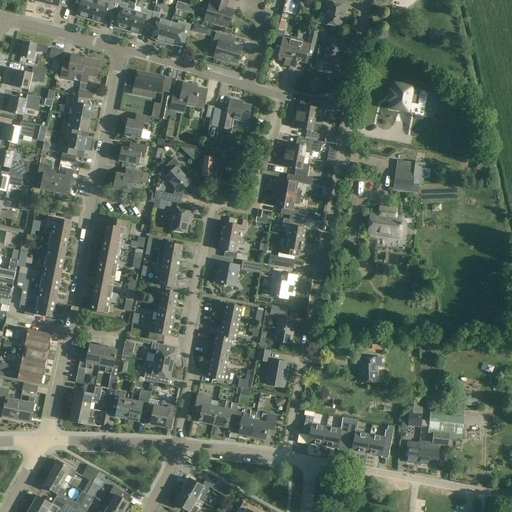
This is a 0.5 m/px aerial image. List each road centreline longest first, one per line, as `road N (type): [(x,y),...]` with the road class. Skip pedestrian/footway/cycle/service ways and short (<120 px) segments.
road 1 (residential): [(286,457),(363,0)]
road 2 (residential): [(177,445),(207,219),(218,205),(247,210),(271,112),(263,89),(248,85)]
road 3 (residential): [(511,493),(311,460)]
road 4 (residential): [(89,209),(119,49)]
road 5 (residential): [(248,85),(119,49)]
road 6 (residential): [(177,445),(46,440)]
road 7 (residential): [(119,49),(1,18)]
road 8 (residential): [(69,329),(89,209)]
